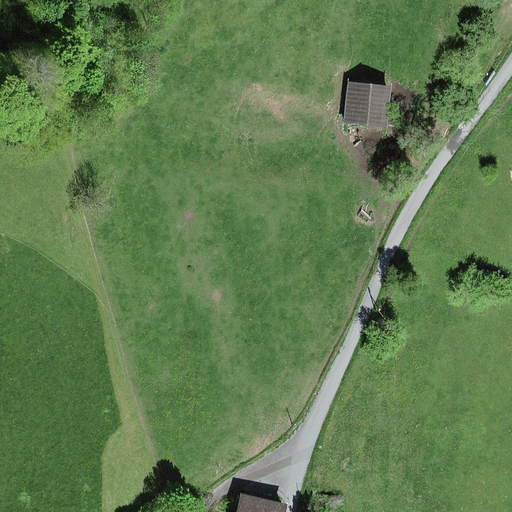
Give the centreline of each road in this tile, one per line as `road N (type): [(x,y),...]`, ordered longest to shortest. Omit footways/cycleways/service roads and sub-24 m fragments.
road 1 (track): [(511,59),(443,154),(308,432)]
road 2 (track): [(308,432),(198,510)]
